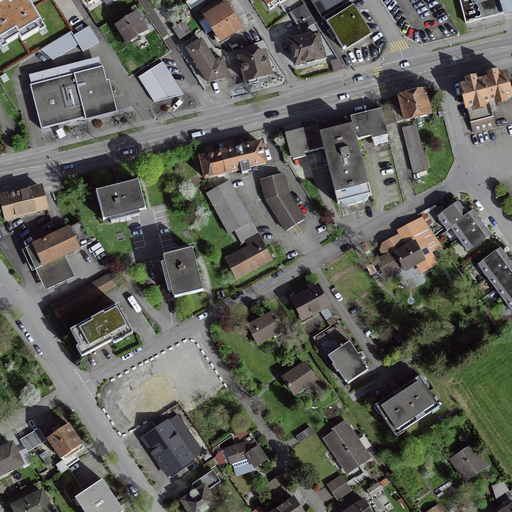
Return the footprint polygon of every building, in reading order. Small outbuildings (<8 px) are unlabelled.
[(8,1),(0,5),(0,48),(1,51),(8,48),(6,45),(19,38),(22,42),(39,32),(40,33),(45,30),(27,0),(19,0),(10,5),(8,1)] [(197,22),(204,18),(201,14),(217,4),(215,0),(190,0),(185,3),(197,22)] [(285,0),(262,0),(269,10),(285,0)] [(309,0),(321,20),(323,19),(342,50),(345,49),(344,48),(369,33),(353,7),(348,0),(309,0)] [(498,0),(457,0),(463,23),(501,14),(498,0)] [(511,0),(498,0),(501,14),(511,11),(511,0)] [(222,1),(217,4),(201,14),(204,18),(219,42),(240,29),(222,1)] [(291,13),(296,22),(309,14),(303,5),(291,13)] [(144,32),(140,27),(143,24),(137,14),(117,26),(128,43),(144,32)] [(296,22),(302,31),(315,24),(309,14),(296,22)] [(72,37),(82,53),(98,44),(89,27),(72,37)] [(302,40),(301,36),(296,37),(297,41),(289,43),(295,66),(313,61),(313,63),(326,60),(323,48),(320,49),(317,36),(302,40)] [(201,41),(186,50),(207,84),(227,78),(222,60),(214,62),(201,41)] [(256,80),(270,77),(263,52),(239,59),(245,83),(248,82),(248,85),(257,83),(256,80)] [(330,62),(334,73),(343,71),(336,61),(330,62)] [(162,63),(137,79),(153,103),(183,96),(162,63)] [(84,119),(85,122),(117,114),(108,81),(106,82),(102,68),(29,87),(40,130),(84,119)] [(495,129),(489,104),(511,98),(505,76),(497,78),(496,74),(493,74),(487,76),(488,80),(483,82),(482,77),(471,80),(465,82),(466,86),(460,87),(473,134),(495,129)] [(381,112),(385,126),(429,115),(423,92),(390,101),(392,109),(381,112)] [(380,110),(350,118),(356,141),(370,137),(371,140),(387,136),(385,126),(381,112),(380,110)] [(325,127),(318,128),(324,149),(337,205),(370,196),(356,141),(350,118),(350,117),(349,117),(349,120),(344,122),(344,123),(339,124),(339,123),(330,125),(330,127),(325,128),(325,127)] [(324,149),(318,128),(318,126),(284,134),(290,158),(324,149)] [(426,171),(415,126),(402,129),(413,174),(426,171)] [(215,154),(214,155),(199,159),(204,179),(240,171),(241,175),(247,174),(246,169),(265,164),(260,144),(240,149),(240,146),(234,147),(235,150),(221,154),(219,153),(215,154)] [(282,175),(261,181),(266,201),(286,232),(303,221),(287,195),(282,175)] [(143,211),(145,211),(138,182),(136,182),(137,182),(121,186),(96,193),(96,192),(95,192),(102,221),(104,221),(103,220),(143,210),(143,211)] [(236,280),(271,260),(228,182),(206,195),(228,235),(233,232),(241,245),(245,243),(248,248),(225,261),(236,280)] [(46,210),(40,188),(0,198),(0,203),(4,220),(46,210)] [(446,231),(450,228),(455,234),(453,234),(457,239),(462,245),(463,244),(468,250),(489,234),(484,227),(480,222),(477,218),(472,212),(467,216),(463,211),(458,204),(439,219),(443,225),(442,226),(446,231)] [(56,205),(46,210),(52,222),(49,223),(49,226),(48,227),(51,237),(25,249),(35,271),(38,269),(48,289),(70,278),(60,258),(90,244),(81,223),(64,231),(63,228),(66,226),(63,219),(56,205)] [(384,252),(386,257),(376,263),(383,276),(401,267),(403,271),(419,262),(424,271),(435,265),(420,237),(419,238),(421,240),(404,249),(399,240),(394,238),(386,243),(384,252)] [(163,258),(164,258),(174,298),(173,298),(174,299),(202,292),(202,291),(194,262),(191,251),(192,250),(192,249),(163,257),(163,258)] [(506,258),(500,249),(477,266),(485,278),(494,289),(503,301),(511,313),(511,312),(511,265),(508,261),(506,258)] [(452,265),(447,269),(452,275),(457,272),(452,265)] [(89,317),(82,305),(115,287),(108,275),(50,307),(57,319),(59,318),(66,330),(89,317)] [(327,307),(317,288),(292,301),(304,322),(312,318),(311,315),(327,307)] [(130,332),(117,306),(94,318),(70,332),(83,357),(130,332)] [(262,320),(261,318),(247,326),(257,344),(282,330),(273,314),(262,320)] [(366,369),(361,361),(363,359),(360,353),(357,355),(333,318),(326,322),(330,329),(315,339),(345,383),(366,369)] [(399,324),(394,328),(398,334),(392,338),(397,344),(408,337),(399,324)] [(314,379),(304,365),(283,380),(289,389),(289,388),(294,394),(306,385),(319,395),(325,387),(315,379),(314,379)] [(438,407),(418,378),(375,406),(394,436),(438,407)] [(168,422),(143,439),(168,476),(193,459),(168,422)] [(357,466),(357,465),(367,458),(343,423),(332,430),(334,433),(325,439),(347,472),(357,466)] [(62,461),(55,466),(60,473),(66,469),(78,460),(74,455),(83,449),(67,425),(60,431),(58,427),(52,432),(54,435),(47,439),(62,461)] [(19,441),(27,453),(45,442),(38,429),(19,441)] [(265,461),(252,441),(249,437),(244,440),(246,443),(225,451),(229,462),(230,462),(233,469),(251,463),(254,468),(265,461)] [(0,474),(21,464),(11,445),(6,448),(5,447),(3,448),(0,449),(0,474)] [(465,481),(486,467),(479,457),(472,446),(451,460),(465,481)] [(206,472),(218,464),(214,458),(202,466),(206,472)] [(77,497),(82,493),(66,469),(60,473),(53,477),(70,502),(77,497)] [(219,482),(212,472),(194,484),(198,489),(193,492),(191,493),(190,494),(190,497),(182,502),(188,510),(190,508),(192,511),(203,511),(215,504),(206,491),(219,482)] [(289,486),(282,477),(265,488),(272,498),(289,486)] [(328,486),(332,493),(345,484),(340,478),(328,486)] [(82,493),(77,497),(82,505),(79,507),(82,511),(122,511),(123,511),(112,496),(101,480),(82,493)] [(366,491),(370,497),(382,490),(378,483),(366,491)] [(41,492),(36,495),(35,494),(33,495),(28,497),(28,498),(12,506),(14,511),(50,511),(51,511),(41,492)] [(301,511),(293,499),(273,511),(301,511)] [(370,511),(363,501),(346,511),(370,511)]
